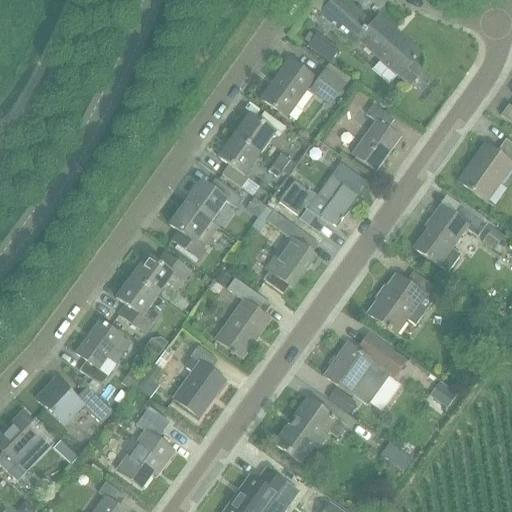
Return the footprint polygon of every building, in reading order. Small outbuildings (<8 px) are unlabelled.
[(341,0),(330,0),(318,14),(330,24),(354,46),(357,42),(379,61),(371,69),(388,84),(395,76),(398,78),(409,87),(421,72),(410,63),(418,55),(376,18),(370,25),(347,5),(341,0)] [(316,35),(307,47),(318,55),(327,43),(316,35)] [(284,119),(312,80),(286,61),(258,100),(284,119)] [(328,105),(342,86),(322,72),(315,83),(324,89),(318,98),(328,105)] [(367,132),(350,156),(374,172),(397,139),(384,131),(392,121),(371,106),(365,115),(359,110),(353,118),(363,125),(361,127),(367,132)] [(511,108),(511,110),(506,106),(498,117),(511,126),(511,108)] [(262,113),(255,123),(272,135),(277,138),(284,128),(262,113)] [(246,116),(231,137),(257,156),(272,135),(255,123),(246,116)] [(330,132),(324,141),(333,148),(340,139),(330,132)] [(257,156),(231,137),(215,159),(227,167),(221,176),(240,190),(247,179),(242,176),(257,156)] [(511,169),(511,147),(504,142),(495,155),(482,146),(471,160),(475,163),(459,185),(483,203),(509,167),(511,169)] [(279,155),(271,166),(280,172),(281,173),(289,162),(279,155)] [(271,166),(267,172),(277,179),(281,173),(280,172),(271,166)] [(305,204),(309,207),(307,210),(319,218),(320,216),(335,227),(352,203),(349,201),(361,184),(339,167),(316,198),(307,191),(306,192),(292,182),(277,203),(296,217),(305,204)] [(197,184),(182,205),(208,224),(223,204),(233,211),(240,201),(213,181),(206,190),(197,184)] [(182,205),(167,227),(175,233),(169,242),(196,262),(203,252),(201,251),(216,230),(208,224),(182,205)] [(427,230),(413,249),(437,267),(446,274),(460,255),(450,248),(463,230),(475,238),(485,225),(458,205),(451,215),(438,206),(423,227),(427,230)] [(277,232),(287,239),(264,271),(267,273),(262,282),(281,295),(287,287),(291,289),(313,257),(310,255),(317,245),(271,213),(264,223),(277,232)] [(491,232),(484,242),(495,251),(502,241),(491,232)] [(129,278),(155,298),(165,284),(175,291),(187,274),(161,255),(154,265),(144,257),(129,278)] [(220,272),(213,282),(222,288),(229,278),(220,272)] [(393,277),(365,317),(393,336),(404,320),(414,327),(438,293),(411,274),(403,284),(393,277)] [(129,278),(113,300),(123,307),(116,317),(142,336),(150,325),(151,326),(158,316),(147,309),(155,298),(129,278)] [(241,360),(269,321),(262,316),(270,306),(233,280),(226,291),(242,303),(214,342),(241,360)] [(99,388),(128,346),(97,323),(73,356),(84,363),(78,372),(99,388)] [(346,344),(321,378),(348,397),(349,396),(366,408),(388,376),(392,379),(404,362),(367,336),(356,351),(346,344)] [(160,368),(171,360),(161,347),(150,355),(160,368)] [(198,419),(224,383),(209,373),(216,362),(196,348),(189,359),(182,369),(191,374),(172,401),(198,419)] [(153,367),(136,390),(145,396),(153,385),(162,373),(153,367)] [(133,393),(142,379),(132,372),(122,385),(133,393)] [(86,388),(84,390),(75,400),(54,380),(34,401),(64,428),(82,408),(100,426),(112,413),(86,388)] [(443,391),(433,404),(444,413),(454,399),(443,391)] [(335,440),(343,428),(305,401),(272,446),(299,465),(311,447),(315,450),(326,434),(335,440)] [(159,473),(172,453),(155,441),(167,424),(146,410),(134,428),(143,434),(115,473),(138,490),(153,469),(159,473)] [(12,462),(39,435),(20,415),(0,435),(0,452),(1,453),(0,454),(0,468),(11,480),(21,471),(12,462)] [(401,474),(410,462),(387,446),(379,457),(401,474)] [(250,478),(225,511),(282,511),(295,494),(265,472),(257,483),(250,478)] [(121,511),(116,508),(123,497),(103,483),(96,494),(102,498),(91,511),(121,511)] [(312,493),(307,500),(317,508),(322,501),(312,493)] [(24,503),(15,511),(33,511),(24,503)]
